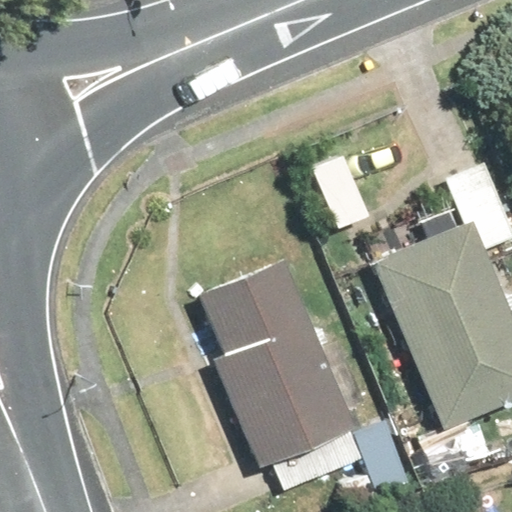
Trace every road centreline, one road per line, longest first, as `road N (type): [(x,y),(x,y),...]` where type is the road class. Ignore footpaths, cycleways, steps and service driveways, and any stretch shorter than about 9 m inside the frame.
road 1 (tertiary): [(290,0),(29,109)]
road 2 (tertiary): [(29,109),(38,151),(35,194),(0,260)]
road 3 (residential): [(0,396),(47,511)]
